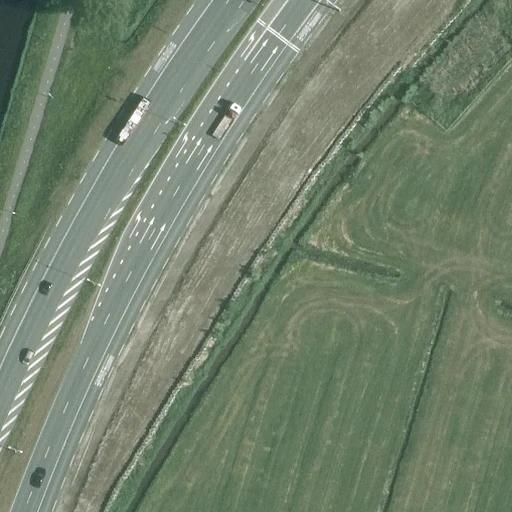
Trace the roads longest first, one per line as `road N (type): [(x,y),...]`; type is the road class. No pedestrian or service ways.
road 1 (primary): [(25,511),(131,273),(224,114),(305,0)]
road 2 (primary): [(230,0),(94,213),(0,406)]
